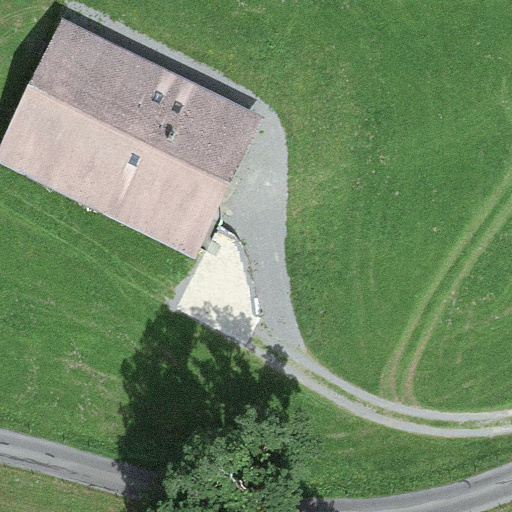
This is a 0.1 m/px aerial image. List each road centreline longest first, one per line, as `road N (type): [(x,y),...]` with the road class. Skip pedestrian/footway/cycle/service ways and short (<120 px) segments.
road 1 (unclassified): [(511,478),(479,497),(328,506),(0,459)]
road 2 (track): [(511,427),(417,440),(334,390),(285,327),(269,178)]
